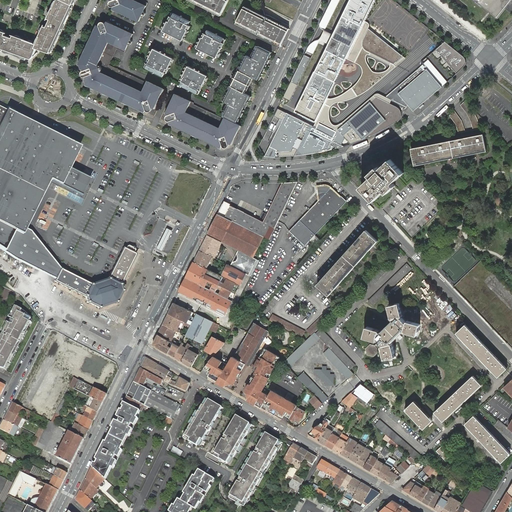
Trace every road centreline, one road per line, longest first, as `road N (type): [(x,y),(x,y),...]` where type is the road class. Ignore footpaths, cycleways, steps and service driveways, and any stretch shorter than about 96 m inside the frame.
road 1 (residential): [(511,357),(333,162)]
road 2 (residential): [(199,380),(428,511)]
road 3 (secondary): [(229,167),(140,346)]
road 4 (secondary): [(315,0),(229,167)]
road 5 (tertiary): [(229,167),(70,96)]
road 6 (secondary): [(140,346),(64,500)]
road 7 (residential): [(430,170),(494,149),(488,132),(469,133),(448,98)]
road 8 (tertiary): [(448,98),(403,134),(333,162)]
